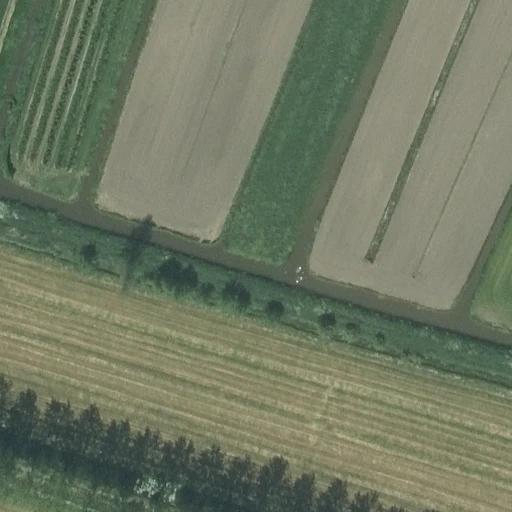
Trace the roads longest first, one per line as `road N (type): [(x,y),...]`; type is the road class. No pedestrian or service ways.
road 1 (track): [(511,366),(21,221)]
road 2 (track): [(140,511),(0,467)]
